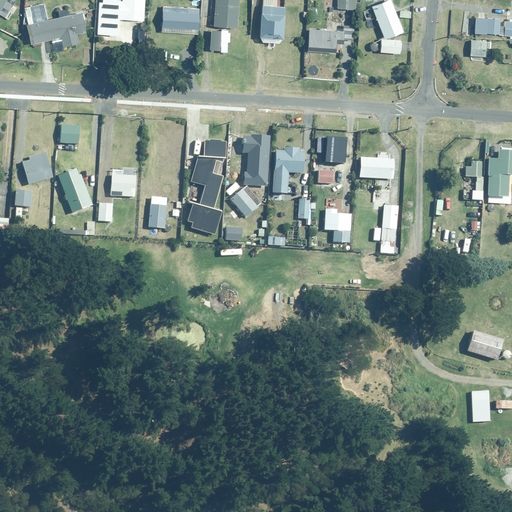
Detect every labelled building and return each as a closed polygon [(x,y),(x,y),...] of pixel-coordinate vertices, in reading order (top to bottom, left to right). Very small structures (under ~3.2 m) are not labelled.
[(12,0),(0,0),(0,14),(6,18),(15,1),(12,0)] [(99,2),(97,35),(119,36),(120,20),(144,21),(145,0),(123,0),(123,1),(121,1),(121,0),(102,0),(103,2),(99,2)] [(239,0),(215,0),(214,27),(237,29),(239,0)] [(262,0),(260,38),(261,38),(263,43),(279,44),(282,40),(285,40),(287,7),(278,6),(278,0),(262,0)] [(357,0),(337,0),(337,9),(356,11),(357,0)] [(403,31),(390,0),(388,0),(371,7),(384,39),(403,31)] [(29,25),(27,25),(31,45),(61,38),(63,48),(80,44),(77,35),(88,32),(83,12),(70,15),(68,9),(58,11),(60,18),(47,21),(44,4),(25,8),(29,25)] [(199,9),(163,6),(161,32),(198,34),(199,9)] [(501,20),(476,18),(475,34),(511,36),(511,22),(506,22),(506,27),(501,26),(501,20)] [(219,49),(220,29),(209,29),(208,49),(219,49)] [(344,32),(308,30),(307,52),(336,54),(337,44),(343,45),(344,32)] [(401,41),(382,39),(381,52),(400,54),(401,41)] [(487,41),(471,40),(470,56),(486,57),(487,41)] [(79,126),(61,125),(60,143),(78,144),(79,126)] [(244,171),(243,185),(268,186),(271,135),(252,134),(251,136),(244,136),(243,153),(248,153),(247,171),(244,171)] [(344,164),(345,138),(318,137),(317,153),(325,153),(324,163),(344,164)] [(193,222),(191,227),(215,235),(223,211),(215,208),(225,175),(214,172),(217,161),(223,163),(225,158),(225,142),(221,142),(221,140),(211,140),(211,141),(206,141),(205,157),(199,156),(191,181),(205,185),(199,204),(194,202),(188,221),(193,222)] [(276,149),(273,192),(287,193),(289,172),(303,173),(305,151),(299,151),(300,148),(285,147),(285,150),(276,149)] [(499,159),(489,158),(487,196),(509,197),(510,175),(511,174),(511,149),(500,149),(499,159)] [(23,162),(29,183),(53,177),(46,151),(29,156),(30,160),(23,162)] [(361,157),(360,177),(393,179),(394,159),(361,157)] [(482,177),(483,161),(472,161),(472,166),(466,166),(465,176),(477,177),(482,177)] [(112,173),(110,195),(134,197),(137,168),(124,167),(123,174),(112,173)] [(68,200),(73,212),(92,205),(81,175),(79,175),(76,169),(58,175),(66,194),(65,195),(66,200),(68,200)] [(333,171),(319,170),(318,182),(332,183),(333,171)] [(482,177),(477,177),(477,190),(473,190),(472,199),(483,199),(484,177),(482,177)] [(245,186),(230,198),(245,217),(260,205),(245,186)] [(31,191),(16,190),(15,205),(30,206),(31,191)] [(151,196),(149,226),(165,228),(167,197),(151,196)] [(309,199),(299,198),(298,218),(308,219),(309,199)] [(112,203),(99,202),(98,220),(111,221),(112,203)] [(402,205),(383,204),(381,228),(375,228),(374,240),(382,240),(381,252),(398,254),(402,205)] [(337,209),(325,208),(324,230),(334,230),(333,241),(350,242),(351,214),(337,213),(337,209)] [(9,218),(0,217),(0,229),(8,230),(9,218)] [(480,231),(480,221),(470,221),(469,231),(480,231)] [(242,228),(226,227),(225,240),(241,241),(242,228)] [(285,237),(268,236),(268,245),(285,245),(285,237)] [(504,339),(475,330),(468,351),(497,360),(504,339)] [(345,347),(334,362),(345,370),(356,355),(345,347)] [(488,390),(471,391),(473,421),(490,420),(488,390)] [(494,400),(494,409),(510,409),(510,400),(494,400)]
